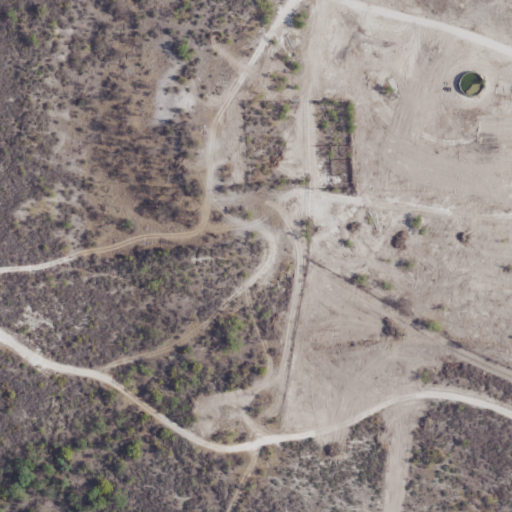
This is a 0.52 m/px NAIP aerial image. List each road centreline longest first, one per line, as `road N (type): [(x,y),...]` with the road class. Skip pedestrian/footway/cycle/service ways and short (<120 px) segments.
road 1 (residential): [(511,216),(381,198),(305,199),(289,206),(285,256),(273,277),(170,354),(64,370),(0,328)]
road 2 (residential): [(511,50),(412,22),(362,19),(314,0)]
